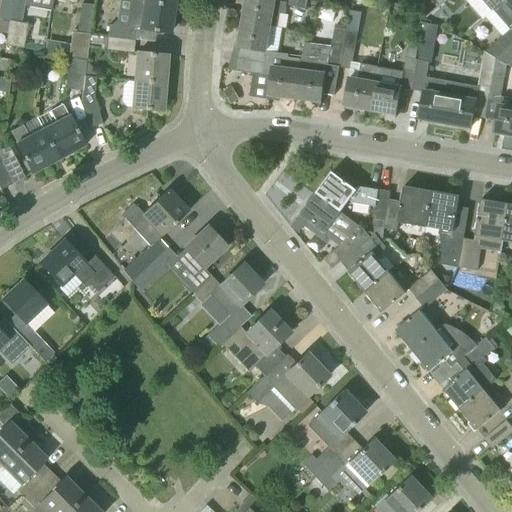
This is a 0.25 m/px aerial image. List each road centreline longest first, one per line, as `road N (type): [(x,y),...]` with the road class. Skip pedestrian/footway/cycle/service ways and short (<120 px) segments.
road 1 (residential): [(491,511),(247,206),(199,132)]
road 2 (residential): [(199,132),(268,132),(511,172)]
road 3 (residential): [(0,236),(135,157),(199,132)]
road 4 (residential): [(144,511),(24,399)]
road 5 (residential): [(199,132),(210,0)]
